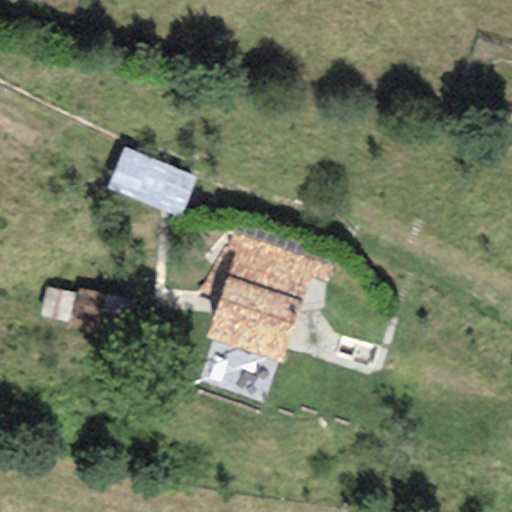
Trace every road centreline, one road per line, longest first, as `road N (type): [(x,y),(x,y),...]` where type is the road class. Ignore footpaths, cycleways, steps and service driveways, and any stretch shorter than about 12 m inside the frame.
road 1 (track): [(0,102),(159,188),(353,236),(511,307)]
road 2 (track): [(511,422),(319,398)]
